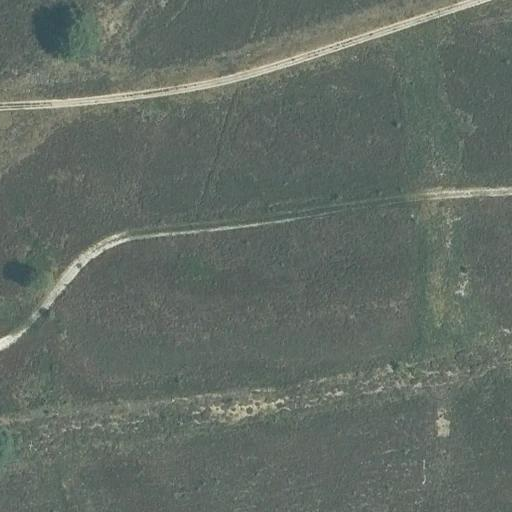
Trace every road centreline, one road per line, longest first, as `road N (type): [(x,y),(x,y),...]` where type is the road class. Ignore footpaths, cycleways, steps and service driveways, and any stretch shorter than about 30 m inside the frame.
road 1 (unknown): [(511,187),(102,240),(0,343)]
road 2 (track): [(473,0),(191,88),(0,108)]
